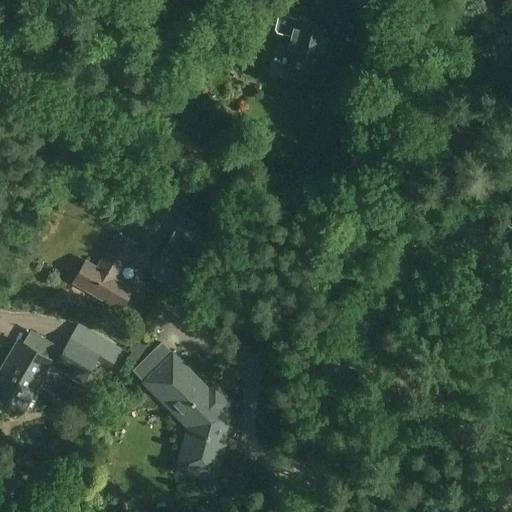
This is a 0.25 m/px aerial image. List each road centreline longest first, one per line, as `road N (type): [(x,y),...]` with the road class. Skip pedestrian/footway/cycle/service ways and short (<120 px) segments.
road 1 (track): [(417,256),(405,245),(344,235),(0,32)]
road 2 (unclassified): [(316,511),(326,423),(349,351),(395,276),(444,238)]
road 3 (track): [(275,511),(344,235)]
road 4 (unclassified): [(0,173),(59,67)]
